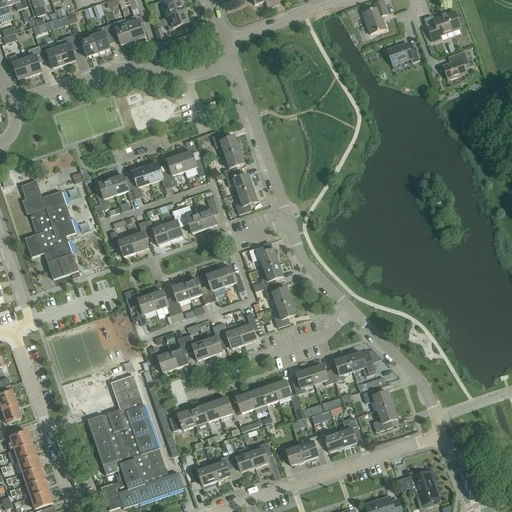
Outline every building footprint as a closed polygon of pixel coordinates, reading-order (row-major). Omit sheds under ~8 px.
[(8,8),(5,0),(0,0),(0,17),(10,14),(8,8)] [(5,0),(8,8),(15,5),(17,12),(28,8),(24,0),(5,0)] [(35,10),(37,18),(47,15),(44,7),(45,7),(42,0),(30,0),(34,10),(35,10)] [(128,0),(132,11),(138,9),(134,0),(128,0)] [(169,18),(185,13),(181,1),(174,4),(172,0),(168,0),(160,3),(163,13),(167,12),(169,18)] [(252,0),(255,6),(265,3),(268,9),(279,5),(277,0),(252,0)] [(363,14),(371,36),(387,30),(382,18),(389,16),(384,2),(374,5),(376,10),(363,14)] [(66,16),(64,8),(56,11),(59,19),(66,16)] [(461,29),(454,12),(434,20),(433,17),(425,20),(433,42),(441,39),(440,37),(461,29)] [(185,13),(169,18),(172,25),(168,26),(169,31),(189,24),(185,13)] [(127,26),(132,43),(144,39),(137,17),(132,19),(133,23),(127,26)] [(132,43),(127,26),(120,28),(119,23),(108,27),(112,39),(118,37),(121,47),(132,43)] [(35,36),(41,34),(38,27),(33,29),(32,29),(35,36)] [(112,39),(108,27),(98,31),(99,35),(92,37),(98,54),(110,50),(107,41),(112,39)] [(5,38),(16,35),(16,34),(17,34),(15,29),(3,33),(5,38)] [(155,31),(159,43),(165,41),(161,29),(155,31)] [(4,39),(6,45),(18,41),(16,35),(4,39)] [(86,39),(85,35),(79,37),(77,37),(74,39),(78,51),(83,49),(86,58),(98,54),(92,37),(86,39)] [(58,49),(64,66),(76,62),(73,52),(78,51),(74,39),(73,37),(62,40),(65,47),(58,49)] [(408,44),(388,51),(393,66),(411,60),(412,64),(421,62),(416,48),(410,50),(408,44)] [(64,66),(58,49),(51,51),(49,45),(39,48),(43,60),(48,58),(52,70),(64,66)] [(24,61),(30,77),(42,73),(38,64),(43,62),(43,60),(39,48),(28,52),(31,59),(24,61)] [(448,81),(466,74),(463,67),(469,64),(465,52),(452,56),(454,62),(443,67),(448,81)] [(30,77),(24,61),(18,63),(15,56),(10,58),(18,82),(30,77)] [(225,156),(240,151),(235,138),(226,141),(224,135),(212,139),(216,149),(222,147),(225,156)] [(226,177),(238,173),(236,168),(245,165),(240,151),(225,156),(228,166),(222,168),(226,177)] [(180,157),(185,173),(196,169),(200,178),(205,176),(200,161),(195,162),(192,153),(180,157)] [(166,173),(171,188),(177,186),(174,177),(185,173),(180,157),(167,161),(170,171),(166,173)] [(166,198),(173,196),(171,188),(166,173),(161,174),(158,165),(145,169),(151,185),(162,181),(165,190),(167,196),(166,196),(166,198)] [(136,183),(132,184),(137,200),(143,198),(140,188),(151,185),(145,169),(132,173),(136,183)] [(240,179),(238,173),(226,177),(229,187),(235,185),(238,195),(253,190),(248,176),(240,179)] [(137,200),(132,184),(127,186),(124,176),(111,181),(117,197),(127,193),(131,202),(137,200)] [(117,197),(111,181),(98,185),(101,195),(97,196),(102,212),(109,210),(105,200),(117,197)] [(62,193),(43,199),(37,182),(22,187),(26,201),(23,202),(28,215),(30,215),(37,236),(25,240),(32,259),(45,255),(49,264),(48,264),(54,281),(79,273),(73,256),(72,256),(66,238),(76,235),(62,193)] [(253,190),(238,195),(242,204),(236,206),(239,216),(251,212),(249,206),(258,203),(253,190)] [(199,214),(205,230),(217,226),(214,216),(218,215),(213,199),(207,201),(210,210),(199,214)] [(179,211),(184,227),(189,225),(192,235),(205,230),(199,214),(193,216),(189,207),(179,211)] [(184,227),(179,211),(173,213),(176,222),(165,226),(170,242),(183,238),(180,228),(184,227)] [(125,221),(114,225),(115,230),(124,227),(123,226),(126,225),(125,221)] [(170,242),(165,226),(154,230),(150,221),(145,223),(150,238),(155,237),(158,247),(170,242)] [(131,238),(136,254),(149,250),(145,240),(150,238),(145,223),(139,225),(142,234),(131,238)] [(96,225),(88,228),(91,236),(98,233),(96,225)] [(136,254),(131,238),(119,242),(116,233),(110,235),(116,250),(120,249),(124,259),(136,254)] [(276,251),(283,249),(282,243),(274,245),(276,251)] [(264,270),(279,265),(275,251),(266,254),(264,248),(252,252),(255,262),(261,260),(264,270)] [(284,278),(279,265),(264,270),(267,279),(261,281),(265,291),(277,286),(275,281),(284,278)] [(219,272),(225,288),(236,285),(239,294),(245,292),(239,276),(235,277),(231,268),(219,272)] [(205,287),(211,304),(217,302),(214,292),(225,288),(219,272),(207,276),(210,286),(205,287)] [(252,288),(260,287),(259,279),(266,278),(265,274),(251,275),(252,288)] [(185,284),(191,300),(202,297),(205,306),(211,304),(205,287),(201,289),(198,279),(185,284)] [(176,298),(171,299),(177,315),(182,313),(179,304),(191,300),(185,284),(172,288),(176,298)] [(278,289),(284,287),(283,285),(277,286),(265,291),(268,300),(274,298),(277,308),(292,303),(288,289),(279,292),(278,289)] [(177,315),(171,299),(167,301),(163,291),(151,296),(156,312),(167,308),(170,317),(177,315)] [(156,312),(151,296),(138,300),(141,310),(137,311),(142,328),(148,326),(145,316),(156,312)] [(292,303),(277,308),(280,317),(274,319),(278,329),(290,325),(288,319),(297,316),(292,303)] [(254,332),(261,330),(259,324),(256,325),(253,314),(247,317),(250,326),(239,330),(244,346),(257,342),(254,332)] [(166,322),(169,329),(184,324),(182,317),(166,322)] [(225,324),(218,326),(226,350),(231,348),(232,351),(244,346),(239,330),(228,334),(225,324)] [(226,350),(218,326),(212,328),(216,338),(204,342),(210,358),(222,354),(222,351),(226,350)] [(210,358),(204,342),(193,346),(190,336),(184,338),(190,355),(194,353),(197,363),(210,358)] [(170,354),(176,370),(188,366),(185,356),(190,355),(184,338),(178,340),(181,350),(170,354)] [(147,352),(149,358),(152,357),(155,367),(160,365),(163,374),(176,370),(170,354),(159,358),(156,348),(150,350),(147,352)] [(348,358),(354,373),(363,370),(366,378),(376,375),(370,358),(364,360),(362,354),(348,358)] [(331,371),(336,383),(345,380),(344,377),(354,373),(348,358),(335,362),(337,369),(331,371)] [(336,383),(331,371),(325,373),(323,366),(310,371),(315,386),(324,383),(326,387),(336,383)] [(117,369),(61,386),(68,408),(106,396),(109,407),(117,404),(113,388),(119,386),(116,376),(119,375),(117,369)] [(315,386),(310,371),(296,375),(298,382),(293,384),(297,396),(306,393),(305,389),(315,386)] [(11,386),(8,378),(3,380),(5,388),(11,386)] [(384,379),(367,384),(369,390),(385,385),(384,379)] [(273,386),(279,402),(291,398),(286,382),(273,386)] [(261,390),(267,406),(279,402),(273,386),(261,390)] [(366,405),(370,403),(374,402),(377,412),(393,406),(388,393),(381,395),(379,389),(367,394),(363,395),(366,405)] [(261,390),(249,394),(254,410),(267,406),(261,390)] [(0,403),(3,411),(18,406),(13,392),(0,396),(0,403)] [(240,409),(236,410),(238,416),(242,415),(254,410),(249,394),(236,399),(240,409)] [(215,403),(220,419),(233,415),(227,399),(215,403)] [(215,403),(203,407),(208,423),(220,419),(215,403)] [(331,410),(328,403),(322,405),(325,412),(331,410)] [(18,406),(3,411),(7,424),(22,419),(18,406)] [(165,466),(144,406),(121,414),(120,410),(108,414),(109,418),(105,419),(103,416),(88,421),(106,476),(122,471),(123,476),(117,478),(119,483),(125,481),(129,491),(119,495),(124,510),(184,490),(179,474),(168,477),(165,466)] [(376,434),(380,433),(393,428),(391,423),(398,420),(393,406),(377,412),(381,421),(373,424),(376,434)] [(203,407),(190,411),(196,427),(208,423),(203,407)] [(294,411),(298,422),(305,420),(301,408),(294,411)] [(312,416),(309,409),(303,411),(306,418),(312,416)] [(183,432),(196,427),(190,411),(178,415),(178,417),(169,420),(174,433),(182,430),(183,432)] [(345,432),(338,434),(344,450),(358,445),(355,438),(361,436),(356,424),(354,419),(342,423),(345,432)] [(266,428),(268,433),(270,436),(276,434),(274,430),(275,430),(273,425),(266,428)] [(15,451),(33,445),(29,433),(11,439),(15,451)] [(330,454),(344,450),(338,434),(329,438),(328,434),(318,437),(322,449),(328,447),(330,454)] [(322,449),(318,437),(308,440),(310,444),(300,448),(305,463),(319,458),(317,451),(322,449)] [(255,469),(250,454),(240,457),(239,454),(233,456),(232,455),(234,454),(231,445),(229,446),(227,441),(224,442),(228,453),(234,469),(240,467),(242,474),(255,469)] [(250,454),(255,469),(269,464),(267,458),(272,456),(268,443),(258,447),(249,450),(250,454)] [(19,463),(37,457),(33,445),(15,451),(19,463)] [(305,463),(300,448),(290,451),(289,447),(279,450),(284,463),(289,461),(292,468),(305,463)] [(211,467),(217,483),(230,478),(228,471),(234,469),(228,453),(223,454),(224,459),(220,460),(221,464),(211,467)] [(37,457),(19,463),(23,475),(41,468),(37,457)] [(217,483),(211,467),(202,471),(200,467),(191,470),(195,483),(201,481),(204,487),(217,483)] [(41,468),(23,475),(27,487),(45,480),(41,468)] [(434,478),(431,470),(408,478),(418,507),(439,500),(432,479),(434,478)] [(45,480),(27,487),(31,499),(49,492),(45,480)] [(49,492),(31,499),(35,510),(53,504),(49,492)] [(391,502),(389,498),(365,506),(367,511),(401,511),(397,500),(391,502)] [(5,511),(13,509),(11,503),(3,506),(5,511)]
